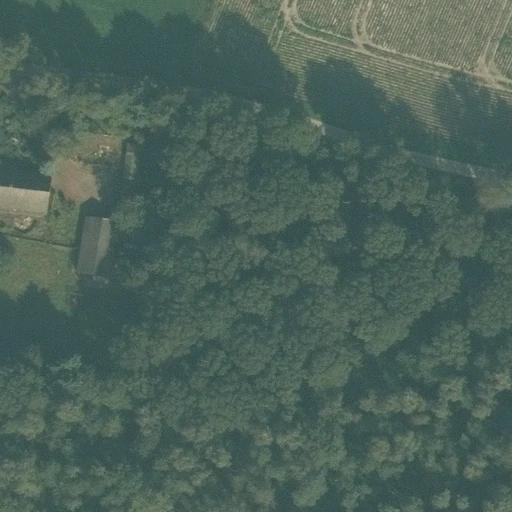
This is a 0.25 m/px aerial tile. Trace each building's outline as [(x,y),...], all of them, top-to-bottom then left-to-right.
[(0,208),(46,213),(50,178),(21,174),(20,179),(3,177),(0,176),(0,208)] [(86,218),(77,274),(92,277),(109,279),(109,276),(114,246),(118,223),(86,218)] [(124,253),(135,255),(137,246),(125,244),(124,253)] [(112,259),(109,276),(117,277),(120,261),(112,259)] [(109,279),(92,277),(91,283),(108,286),(109,279)]
